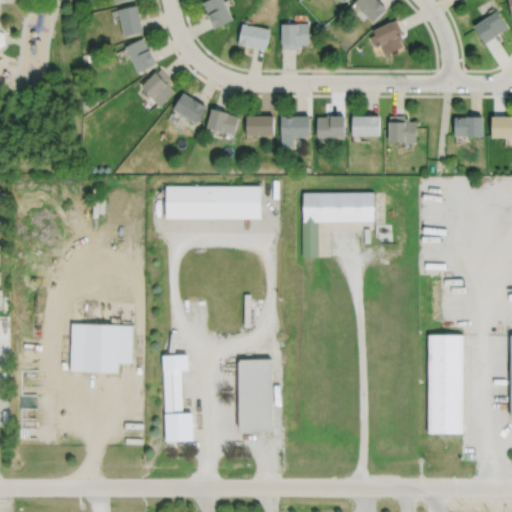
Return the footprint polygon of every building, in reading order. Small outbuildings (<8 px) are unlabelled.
[(201,2),(205,0),(223,0),(233,19),(214,28),(201,2)] [(353,2),(355,0),(377,0),(386,9),(372,22),(353,2)] [(117,8),(123,35),(142,32),(136,4),(117,8)] [(473,26),(495,10),(507,26),(484,42),(473,26)] [(372,29),(384,54),(403,45),(400,39),(402,38),(400,33),(402,32),(395,18),(372,29)] [(296,23),(296,22),(308,22),(308,43),(301,43),(301,46),(296,46),(296,49),(280,49),(281,23),(296,23)] [(241,23),(237,43),(265,49),(269,29),(241,23)] [(124,46),(137,72),(156,62),(149,48),(148,49),(142,37),(124,46)] [(86,55),(88,61),(95,58),(93,53),(86,55)] [(141,84),(152,96),(151,97),(159,105),(174,91),(169,86),(172,84),(168,80),(170,78),(159,67),(141,84)] [(172,108),(195,122),(205,106),(182,91),(172,108)] [(205,127),(221,131),(222,130),(233,133),(238,116),(227,113),(228,111),(211,107),(205,127)] [(351,114),(351,135),(379,135),(380,115),(351,114)] [(245,115),(245,134),(273,134),(273,115),(245,115)] [(280,115),(280,136),(309,136),(309,115),(280,115)] [(316,116),(316,136),(344,136),(344,115),(329,115),(329,116),(316,116)] [(388,115),(388,141),(416,141),(416,121),(409,121),(409,118),(404,118),(404,115),(388,115)] [(483,116),(465,115),(465,117),(453,116),(453,135),(464,135),(464,137),(482,137),(483,116)] [(511,115),(491,115),(491,136),(511,136),(511,115)] [(165,184),(165,217),(260,217),(260,184),(165,184)] [(301,256),(317,256),(317,221),(374,221),(373,191),(302,191),(302,218),(301,218),(301,256)] [(70,322),(69,371),(118,372),(118,363),(131,363),(132,325),(70,322)] [(427,334),(462,334),(462,434),(427,434),(427,334)] [(161,354),(165,442),(193,440),(192,411),(182,412),(180,370),(187,369),(187,353),(161,354)] [(238,358),(239,429),(272,429),(271,357),(238,358)]
